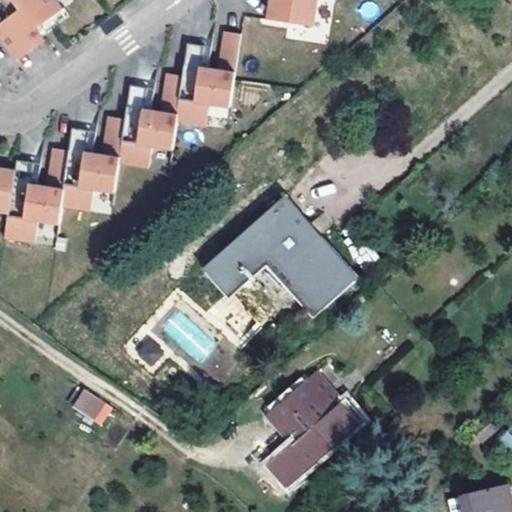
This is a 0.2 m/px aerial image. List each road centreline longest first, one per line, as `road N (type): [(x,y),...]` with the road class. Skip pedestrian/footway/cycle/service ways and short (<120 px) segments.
road 1 (track): [(0,315),(189,450)]
road 2 (residential): [(0,111),(17,114),(41,103),(176,0)]
